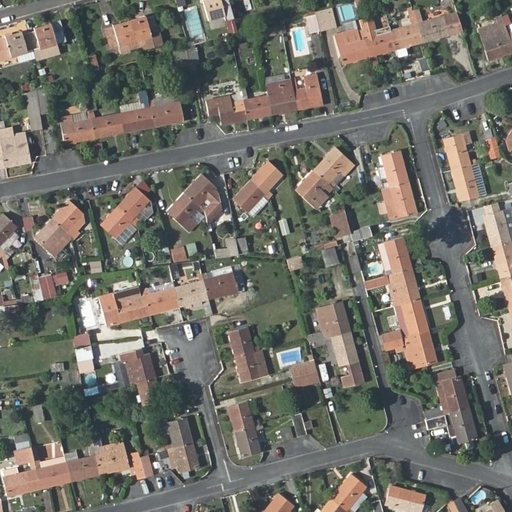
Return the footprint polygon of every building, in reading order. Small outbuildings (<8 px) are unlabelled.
[(227,0),(204,0),(202,1),(208,20),(224,15),(225,21),(233,19),(227,0)] [(326,9),(315,12),(316,14),(319,30),(335,26),(332,13),(327,14),(326,9)] [(418,9),(411,11),(412,13),(420,43),(462,32),(457,12),(422,21),(418,9)] [(411,25),(389,31),(394,50),(420,43),(412,13),(408,14),(411,25)] [(319,30),(316,14),(306,17),(309,32),(319,30)] [(104,29),(110,49),(118,47),(118,46),(127,43),(129,49),(143,46),(144,49),(162,44),(159,32),(157,32),(153,16),(145,18),(144,17),(112,26),(113,27),(104,29)] [(497,23),(477,30),(480,41),(487,61),(511,52),(511,47),(505,26),(502,16),(495,18),(497,23)] [(371,20),(359,23),(368,57),(394,50),(389,31),(375,34),(371,20)] [(5,39),(0,40),(0,60),(10,58),(10,56),(33,49),(36,60),(43,58),(42,55),(58,50),(55,44),(66,41),(60,21),(33,29),(34,30),(21,34),(21,32),(4,37),(5,39)] [(260,30),(261,38),(271,36),(269,28),(260,30)] [(368,57),(361,30),(358,31),(357,29),(335,35),(342,63),(368,57)] [(196,48),(185,50),(188,65),(199,63),(196,48)] [(188,65),(185,50),(175,52),(178,67),(188,65)] [(95,55),(89,56),(93,70),(99,68),(95,55)] [(305,88),(293,90),(297,109),(322,104),(316,73),(302,76),(305,88)] [(291,78),(265,83),(267,95),(271,115),(297,109),(293,90),(291,78)] [(244,86),(240,87),(247,119),(271,115),(267,95),(247,99),(244,86)] [(49,112),(46,87),(44,88),(36,90),(40,113),(49,112)] [(206,101),(209,116),(219,114),(221,125),(247,120),(247,119),(240,87),(236,88),(237,95),(238,101),(231,103),(230,96),(206,101)] [(40,113),(36,90),(25,93),(26,101),(29,101),(31,114),(40,113)] [(121,112),(119,113),(123,133),(153,126),(148,100),(146,91),(138,93),(140,101),(120,105),(121,112)] [(153,98),(148,100),(153,126),(183,120),(179,100),(155,105),(153,98)] [(26,101),(31,130),(42,129),(40,113),(31,114),(29,101),(26,101)] [(94,138),(90,119),(87,119),(86,112),(59,117),(64,144),(94,138)] [(119,113),(90,119),(94,138),(123,133),(119,113)] [(5,128),(0,128),(0,144),(5,167),(30,162),(25,133),(17,134),(15,125),(5,128)] [(443,139),(451,168),(470,163),(467,152),(465,146),(472,145),(469,132),(443,139)] [(486,139),(490,158),(500,155),(495,137),(486,139)] [(335,147),(313,169),(329,184),(340,172),(345,176),(354,165),(335,147)] [(380,189),(408,182),(400,150),(379,156),(382,165),(377,166),(380,179),(373,181),(375,186),(367,188),(368,193),(380,189)] [(267,161),(250,180),(270,198),(273,195),(268,190),(282,175),(267,161)] [(477,161),(470,163),(479,196),(486,194),(477,161)] [(470,163),(451,168),(459,201),(479,196),(470,163)] [(329,184),(313,169),(296,188),(317,208),(327,197),(321,192),(325,188),(329,192),(333,188),(329,184)] [(340,172),(329,184),(333,188),(345,176),(340,172)] [(222,209),(219,195),(216,188),(201,174),(184,193),(204,211),(207,225),(222,209)] [(270,198),(250,180),(233,199),(247,212),(258,201),(262,197),(266,201),(270,198)] [(416,213),(408,182),(380,189),(389,220),(416,213)] [(134,187),(117,206),(132,220),(150,201),(134,187)] [(204,211),(184,193),(166,211),(189,232),(204,217),(201,215),(204,211)] [(68,201),(51,219),(71,238),(72,239),(73,240),(79,233),(77,231),(84,223),(83,215),(68,201)] [(150,201),(132,220),(137,224),(152,209),(150,201)] [(263,206),(258,201),(247,212),(252,217),(263,206)] [(132,220),(117,206),(100,225),(122,245),(137,230),(130,223),(132,220)] [(344,211),(339,213),(340,217),(337,218),(342,234),(349,232),(345,217),(344,211)] [(483,215),(491,246),(511,241),(504,218),(503,211),(483,215)] [(328,216),(334,238),(350,234),(349,232),(342,234),(337,218),(340,217),(339,213),(328,216)] [(3,214),(0,216),(0,247),(5,252),(6,259),(12,253),(8,248),(19,236),(13,231),(17,227),(3,214)] [(350,215),(345,217),(350,234),(352,241),(372,236),(369,226),(354,230),(350,215)] [(71,238),(51,219),(33,238),(54,256),(71,238)] [(245,237),(236,238),(239,255),(248,253),(245,237)] [(375,278),(411,269),(403,238),(384,243),(390,268),(384,270),(374,273),(375,278)] [(213,252),(215,259),(237,256),(234,239),(226,240),(228,249),(213,252)] [(511,240),(511,241),(491,246),(500,278),(511,274),(511,240)] [(195,241),(186,244),(189,254),(198,251),(195,241)] [(384,243),(377,245),(384,270),(390,268),(384,243)] [(168,246),(159,249),(162,256),(169,254),(168,246)] [(170,250),(174,263),(186,259),(182,246),(170,250)] [(324,249),(321,250),(325,267),(339,263),(334,246),(324,249)] [(353,273),(360,271),(356,255),(348,257),(353,273)] [(298,256),(286,260),(288,269),(301,266),(298,256)] [(90,261),(92,273),(103,272),(101,259),(90,261)] [(169,263),(158,265),(161,280),(172,278),(169,263)] [(202,274),(208,299),(237,292),(230,267),(202,274)] [(420,300),(411,269),(375,278),(363,281),(365,289),(387,284),(394,307),(395,306),(420,300)] [(66,271),(58,273),(61,283),(68,281),(66,271)] [(58,272),(49,274),(52,284),(61,281),(58,272)] [(49,274),(37,277),(41,294),(43,300),(56,297),(52,284),(49,274)] [(179,307),(208,299),(202,274),(196,276),(198,281),(174,287),(179,307)] [(511,274),(500,278),(508,309),(511,307),(511,274)] [(41,294),(37,277),(32,278),(37,295),(41,294)] [(149,315),(179,307),(174,287),(172,281),(148,287),(146,281),(140,283),(143,296),(149,315)] [(106,327),(149,315),(143,296),(140,296),(137,286),(98,297),(106,327)] [(428,331),(420,300),(395,306),(401,329),(381,335),(383,343),(428,331)] [(307,336),(307,337),(309,343),(311,343),(350,332),(343,303),(318,310),(324,331),(307,336)] [(2,306),(0,306),(0,316),(6,316),(6,314),(13,313),(14,317),(23,316),(22,304),(2,306)] [(180,307),(152,315),(155,327),(183,319),(180,307)] [(227,332),(234,357),(253,352),(247,327),(227,332)] [(436,362),(428,331),(383,343),(385,351),(395,348),(396,353),(405,351),(410,369),(436,362)] [(364,383),(350,332),(311,343),(312,348),(326,345),(331,365),(337,363),(338,367),(346,365),(349,375),(340,377),(343,388),(364,383)] [(72,336),(74,347),(90,344),(88,333),(72,336)] [(92,358),(89,347),(74,350),(77,361),(92,358)] [(129,385),(156,378),(149,354),(144,355),(142,347),(117,354),(119,362),(125,386),(129,385)] [(253,352),(234,357),(240,382),(267,374),(261,350),(260,350),(253,352)] [(77,361),(79,373),(94,370),(92,358),(77,361)] [(314,363),(317,372),(319,381),(321,386),(330,383),(323,361),(314,363)] [(511,361),(503,364),(511,394),(511,361)] [(120,388),(125,386),(119,362),(113,363),(120,388)] [(290,370),(292,379),(317,372),(314,363),(290,370)] [(456,377),(453,369),(432,375),(441,406),(424,411),(426,419),(469,407),(461,376),(456,377)] [(317,372),(292,379),(294,387),(319,381),(317,372)] [(162,403),(156,378),(129,385),(131,389),(137,388),(143,408),(149,406),(152,416),(168,412),(165,402),(162,403)] [(90,387),(83,389),(85,397),(92,395),(90,387)] [(324,397),(332,397),(331,387),(324,388),(324,397)] [(227,406),(234,432),(259,424),(258,420),(252,422),(247,401),(227,406)] [(41,405),(33,407),(36,423),(44,421),(41,405)] [(477,438),(469,407),(426,419),(429,427),(446,422),(452,445),(477,438)] [(300,413),(291,416),(293,423),(297,438),(306,435),(305,430),(313,428),(311,420),(303,422),(300,413)] [(173,448),(192,443),(186,417),(166,423),(173,448)] [(259,424),(234,432),(241,456),(260,451),(254,431),(263,428),(262,424),(259,424)] [(279,429),(282,440),(293,437),(290,426),(279,429)] [(13,435),(15,442),(28,440),(27,433),(13,435)] [(94,446),(100,474),(129,468),(123,441),(99,446),(96,433),(91,434),(94,446)] [(262,443),(272,441),(270,434),(261,436),(262,443)] [(70,481),(100,474),(94,446),(92,439),(86,440),(90,456),(78,459),(76,451),(63,454),(70,481)] [(28,440),(15,442),(16,450),(29,447),(28,440)] [(199,467),(192,443),(173,448),(174,451),(168,453),(172,468),(178,466),(179,472),(199,467)] [(145,477),(140,457),(139,457),(138,452),(131,454),(137,480),(145,477)] [(40,488),(70,481),(63,454),(40,460),(39,459),(34,460),(40,488)] [(149,460),(148,455),(143,456),(140,457),(145,477),(153,476),(151,469),(149,460)] [(7,496),(40,488),(34,460),(34,459),(28,460),(31,470),(18,473),(3,476),(7,496)] [(1,470),(3,476),(18,473),(16,467),(1,470)] [(350,474),(332,497),(347,510),(362,492),(366,487),(350,474)] [(392,487),(388,502),(391,503),(419,510),(422,494),(392,487)] [(53,511),(49,491),(42,492),(46,511),(53,511)] [(362,492),(347,510),(350,511),(354,511),(367,496),(362,492)] [(278,493),(262,511),(288,511),(294,506),(278,493)] [(345,511),(347,510),(332,497),(319,511),(345,511)] [(454,503),(458,511),(504,511),(498,499),(489,504),(491,508),(483,511),(466,511),(459,498),(453,501),(454,503)] [(374,511),(382,511),(379,499),(371,502),(374,511)] [(417,511),(419,510),(391,503),(389,509),(392,510),(391,511),(417,511)] [(458,511),(454,503),(449,505),(452,511),(458,511)]
